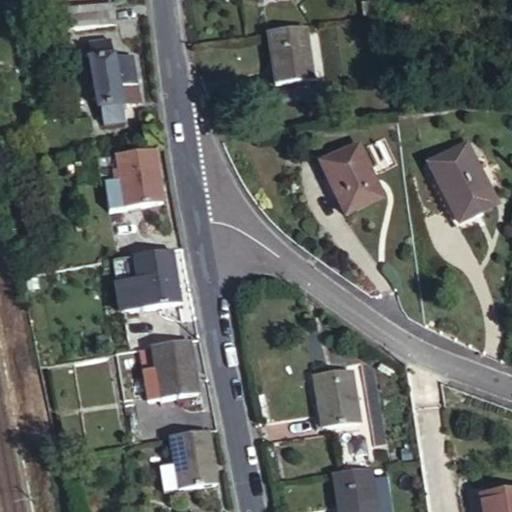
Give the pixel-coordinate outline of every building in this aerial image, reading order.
[(120,26),(117,7),(54,18),(57,37),(120,26)] [(324,78),(315,23),(276,30),(286,85),(324,78)] [(143,102),(134,56),(116,59),(113,41),(91,45),(94,61),(90,62),(99,110),(103,109),(106,125),(128,121),(125,105),(143,102)] [(162,133),(145,136),(147,149),(164,146),(162,133)] [(270,149),(254,149),(253,189),(269,190),(270,149)] [(384,201),(357,149),(319,169),(347,221),(384,201)] [(147,154),(115,160),(121,189),(104,192),(109,218),(162,210),(153,153),(147,154)] [(495,211),(465,157),(432,175),(462,230),(495,211)] [(181,308),(172,252),(133,258),(137,283),(122,285),(127,316),(141,313),(141,314),(181,308)] [(197,399),(187,343),(149,349),(154,373),(139,376),(144,407),(197,399)] [(357,419),(348,361),(312,367),(320,425),(357,419)] [(215,490),(205,432),(167,439),(173,470),(156,473),(160,498),(215,490)] [(373,511),(366,465),(329,471),(335,511),(373,511)] [(511,511),(511,486),(476,492),(478,511),(511,511)]
